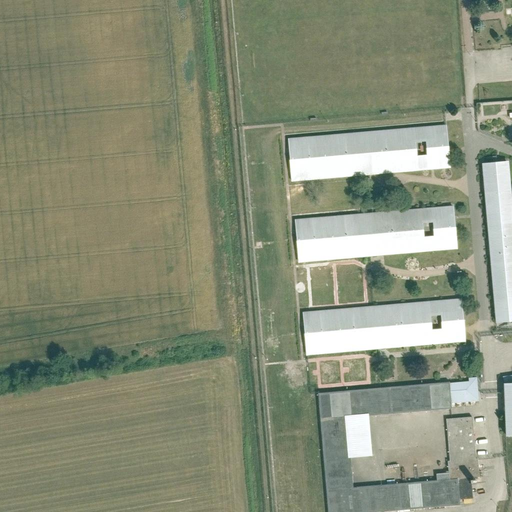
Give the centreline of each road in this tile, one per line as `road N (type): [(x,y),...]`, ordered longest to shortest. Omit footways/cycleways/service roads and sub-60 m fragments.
road 1 (unknown): [(488,363),(486,222),(464,10)]
road 2 (track): [(222,329),(0,373)]
